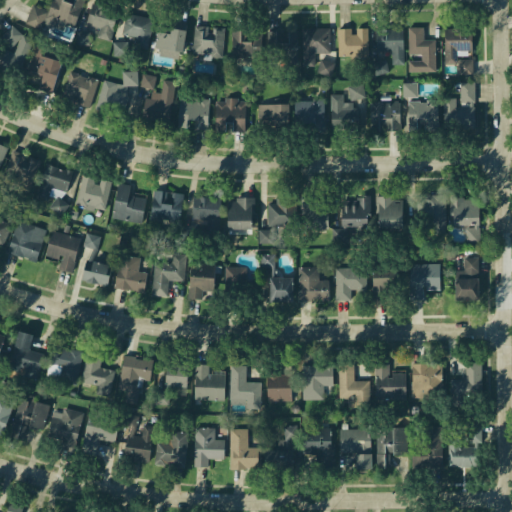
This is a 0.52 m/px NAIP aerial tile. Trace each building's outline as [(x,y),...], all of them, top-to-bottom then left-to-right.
[(49,0),(46,8),(31,2),(23,22),(41,30),(45,22),(63,29),(65,23),(74,26),(83,0),(70,0),(70,2),(65,0),(49,0)] [(89,2),(84,22),(97,26),(94,38),(108,42),(117,9),(89,2)] [(124,14),(121,35),(139,37),(138,44),(148,46),(152,18),(124,14)] [(0,38),(0,34),(10,24),(21,34),(9,47),(0,38)] [(195,24),(192,53),(220,56),(224,27),(195,24)] [(444,25),(444,64),(457,64),(457,50),(473,49),(472,25),(444,25)] [(157,26),(153,52),(181,56),(184,30),(157,26)] [(302,27),(302,65),(317,65),(316,51),(330,51),(330,26),(302,27)] [(339,27),(339,75),(369,75),(369,28),(339,27)] [(409,27),(409,73),(435,73),(435,41),(423,41),(423,28),(409,27)] [(233,28),(233,56),(261,56),(261,28),(233,28)] [(375,28),(375,51),(391,51),(391,64),(403,64),(403,28),(375,28)] [(270,30),(270,51),(296,50),(296,29),(287,29),(287,41),(275,41),(275,29),(270,30)] [(75,30),(89,30),(89,45),(75,44),(75,30)] [(35,39),(20,71),(0,62),(0,54),(3,47),(13,52),(22,33),(35,39)] [(112,41),(125,42),(124,55),(111,55),(112,41)] [(34,51),(24,83),(54,92),(64,60),(34,51)] [(371,62),(385,57),(390,72),(375,76),(371,62)] [(320,59),(335,62),(331,76),(317,72),(320,59)] [(459,59),(472,59),(472,74),(459,74),(459,59)] [(72,67),(61,99),(80,105),(88,108),(99,76),(72,67)] [(101,77),(123,83),(123,70),(137,70),(137,85),(126,85),(127,93),(118,132),(90,125),(101,77)] [(144,72),(155,75),(152,87),(141,84),(144,72)] [(147,90),(143,121),(169,125),(176,82),(163,80),(161,93),(147,90)] [(348,85),(363,82),(366,97),(351,100),(348,85)] [(473,106),(475,106),(475,129),(442,129),(442,96),(455,96),(455,106),(469,106),(469,102),(460,101),(460,82),(476,82),(475,102),(473,102),(473,106)] [(403,83),(417,83),(417,96),(403,96),(403,83)] [(331,95),(332,133),(359,133),(359,107),(352,107),(351,102),(344,102),(344,94),(331,95)] [(295,95),(295,124),(325,125),(325,95),(295,95)] [(215,101),(214,129),(224,129),(224,121),(231,121),(231,131),(245,132),(247,101),(237,101),(237,97),(225,96),(225,102),(215,101)] [(179,97),(177,126),(185,127),(186,118),(197,118),(197,128),(207,129),(210,99),(179,97)] [(408,100),(408,130),(438,130),(438,99),(426,99),(427,102),(419,103),(419,100),(408,100)] [(368,102),(368,129),(391,129),(401,129),(401,102),(368,102)] [(258,103),(259,126),(289,126),(289,103),(258,103)] [(0,166),(8,148),(0,144),(0,166)] [(13,150),(3,178),(34,187),(42,160),(13,150)] [(46,164),(38,198),(50,201),(53,188),(64,191),(69,170),(46,164)] [(79,175),(73,202),(101,210),(110,181),(79,175)] [(118,183),(109,218),(142,223),(147,194),(131,191),(131,184),(118,183)] [(153,189),(152,215),(182,219),(184,192),(153,189)] [(412,193),(414,231),(445,231),(445,194),(412,193)] [(375,195),(376,227),(403,227),(403,201),(394,201),(394,194),(375,195)] [(193,195),(221,197),(218,232),(207,231),(208,221),(191,220),(193,195)] [(342,202),(357,201),(357,195),(369,195),(370,216),(365,216),(366,225),(348,225),(348,240),(334,241),(333,228),(342,228),(342,202)] [(227,200),(235,200),(235,196),(254,196),(254,227),(227,227),(227,200)] [(267,203),(275,203),(275,196),(295,196),(295,224),(267,224),(267,203)] [(450,196),(451,224),(475,223),(475,227),(466,227),(466,243),(480,242),(479,196),(450,196)] [(299,236),(300,201),(327,202),(327,228),(312,227),(311,236),(299,236)] [(16,219),(6,250),(35,259),(47,228),(16,219)] [(0,220),(9,224),(0,245),(0,220)] [(259,228),(259,244),(272,244),(272,228),(259,228)] [(51,230),(43,257),(60,259),(59,271),(72,274),(80,236),(51,230)] [(259,250),(259,269),(277,269),(277,250),(259,250)] [(118,253),(113,287),(144,291),(147,272),(140,256),(118,253)] [(155,257),(153,296),(167,296),(168,281),(182,281),(184,253),(155,257)] [(84,255),(81,281),(105,286),(111,264),(84,255)] [(454,269),(455,299),(478,299),(477,256),(463,256),(464,269),(454,269)] [(188,260),(189,297),(200,298),(212,289),(213,262),(188,260)] [(408,263),(440,262),(441,291),(423,291),(423,298),(409,298),(408,263)] [(227,264),(226,286),(246,287),(246,266),(227,264)] [(335,266),(338,298),(350,298),(364,289),(364,264),(335,266)] [(371,264),(372,291),(397,291),(396,264),(371,264)] [(296,265),(299,300),(330,300),(329,279),(318,279),(319,265),(296,265)] [(270,274),(268,302),(292,301),(290,275),(270,274)] [(14,330),(4,374),(37,380),(42,355),(30,350),(33,332),(14,330)] [(50,344),(45,378),(61,377),(65,384),(80,386),(83,350),(50,344)] [(91,348),(102,350),(101,366),(114,370),(112,391),(85,386),(91,348)] [(121,355),(116,401),(137,406),(140,385),(148,378),(152,357),(121,355)] [(452,379),(454,395),(480,395),(482,363),(466,361),(467,377),(452,379)] [(194,362),(193,399),(224,400),(224,373),(211,372),(208,363),(194,362)] [(303,362),(303,408),(337,407),(336,383),(303,362)] [(158,363),(159,385),(185,385),(187,364),(158,363)] [(232,363),(231,402),(248,402),(247,408),(260,408),(261,383),(246,378),(245,364),(232,363)] [(377,364),(377,395),(403,395),(405,372),(391,372),(388,363),(377,364)] [(413,363),(411,391),(444,391),(443,363),(413,363)] [(266,364),(268,401),(292,401),(291,374),(266,364)] [(339,365),(341,398),(360,401),(360,406),(370,406),(369,383),(355,380),(354,364),(339,365)] [(168,405),(168,391),(155,390),(155,404),(168,405)] [(0,394),(10,398),(1,431),(0,430),(0,394)] [(14,401),(5,436),(21,438),(31,400),(14,401)] [(36,400),(27,429),(59,438),(59,449),(76,450),(82,409),(36,400)] [(87,412),(81,446),(113,451),(117,418),(87,412)] [(122,412),(124,459),(155,463),(150,440),(146,428),(122,412)] [(438,423),(441,461),(407,466),(407,423),(438,423)] [(480,423),(481,455),(444,456),(447,423),(480,423)] [(154,425),(155,463),(183,465),(188,431),(154,425)] [(194,427),(193,459),(196,466),(207,466),(210,457),(225,459),(225,440),(215,437),(215,426),(194,427)] [(229,427),(231,469),(259,470),(257,446),(249,426),(229,427)] [(302,427),(302,464),(334,463),(333,426),(302,427)] [(340,427),(338,466),(373,466),(370,427),(340,427)] [(376,469),(390,468),(390,455),(407,455),(407,427),(376,428),(376,469)] [(264,446),(263,461),(283,470),(293,470),(294,449),(297,431),(264,446)] [(6,511),(9,502),(24,506),(22,511),(6,511)]
